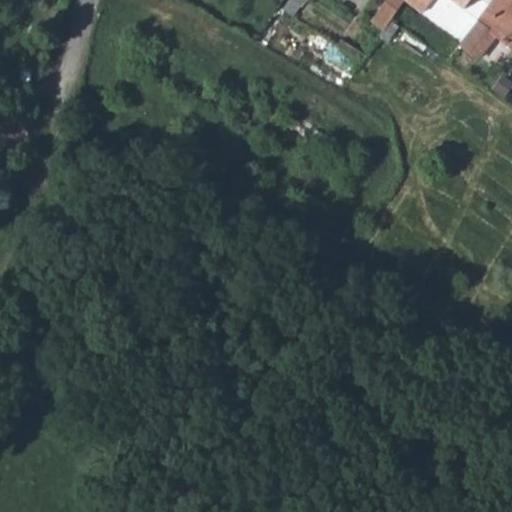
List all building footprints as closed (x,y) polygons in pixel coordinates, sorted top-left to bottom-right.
[(310,0),(292,0),(285,9),(294,16),(299,10),(301,11),(310,0)] [(382,0),(369,18),(383,29),(388,22),(402,5),(405,1),(406,0),(382,0)] [(406,0),(405,1),(420,12),(429,0),(452,0),(463,9),(470,0),(406,0)] [(511,0),(492,0),(478,19),(497,33),(511,44),(511,0)] [(476,59),(497,33),(478,19),(458,45),(476,59)] [(336,36),(363,53),(374,39),(346,20),(336,36)] [(38,87),(25,82),(21,93),(33,98),(38,87)]
